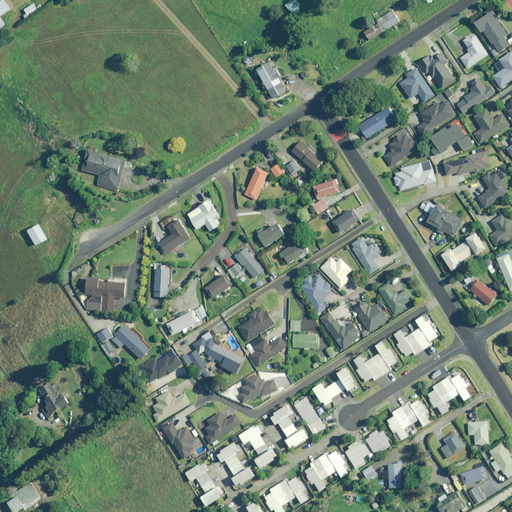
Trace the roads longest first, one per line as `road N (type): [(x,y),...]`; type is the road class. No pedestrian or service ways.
road 1 (residential): [(317,100),(469,340)]
road 2 (residential): [(317,100),(468,0)]
road 3 (residential): [(76,257),(213,165)]
road 4 (residential): [(350,417),(469,340)]
road 5 (residential): [(213,165),(317,100)]
